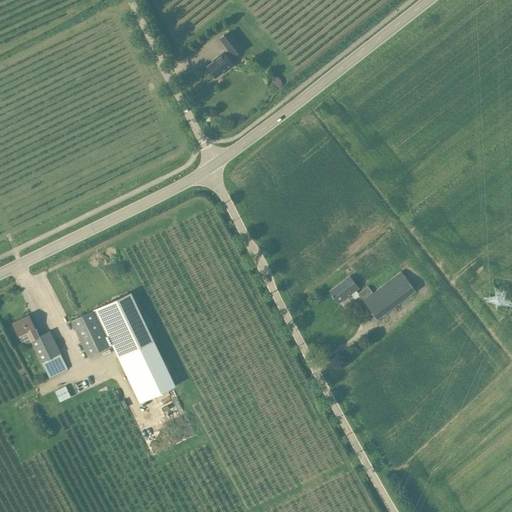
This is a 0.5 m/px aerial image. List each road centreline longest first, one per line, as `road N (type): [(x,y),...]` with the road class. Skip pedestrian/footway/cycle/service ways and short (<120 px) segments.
road 1 (unclassified): [(394,511),(214,170)]
road 2 (tertiary): [(214,170),(433,0)]
road 3 (tertiary): [(0,274),(214,170)]
road 4 (unclassified): [(214,170),(124,0)]
